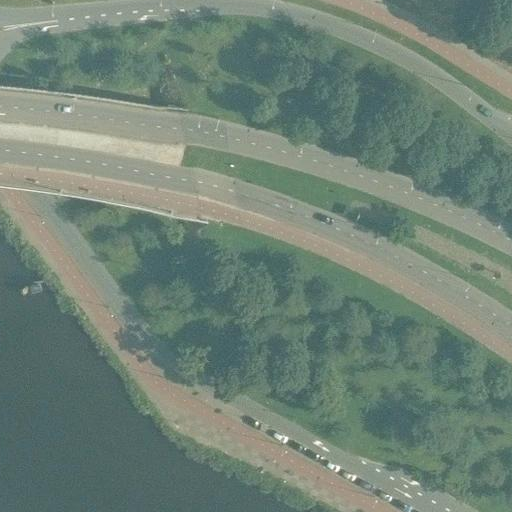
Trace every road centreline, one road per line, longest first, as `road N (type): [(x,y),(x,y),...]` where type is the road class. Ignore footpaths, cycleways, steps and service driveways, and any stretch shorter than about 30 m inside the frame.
road 1 (secondary): [(0,145),(146,168),(271,204),(420,270),(511,327)]
road 2 (secondary): [(511,240),(410,193),(270,147),(147,119),(0,100)]
road 3 (tertiary): [(0,142),(163,360),(392,482)]
road 4 (tertiary): [(511,137),(403,59),(296,15),(219,5),(56,19)]
